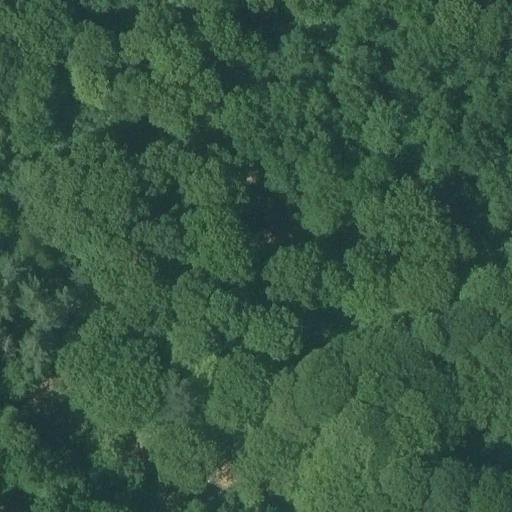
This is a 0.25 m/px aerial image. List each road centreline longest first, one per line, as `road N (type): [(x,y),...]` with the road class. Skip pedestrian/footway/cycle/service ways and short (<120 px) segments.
road 1 (unclassified): [(0,103),(268,511)]
road 2 (track): [(406,0),(511,97)]
